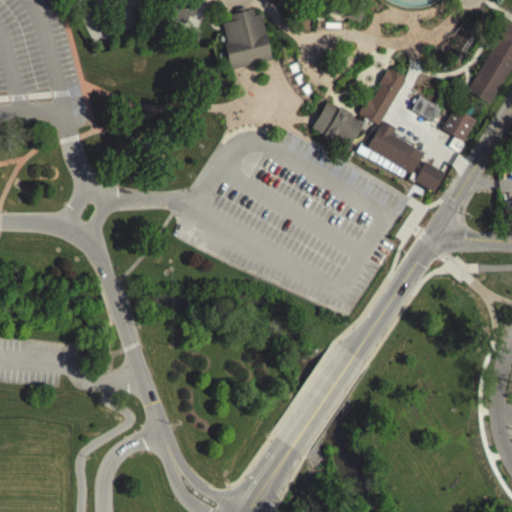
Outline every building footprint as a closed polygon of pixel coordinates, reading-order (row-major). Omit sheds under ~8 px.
[(166,21),(184,28),(187,20),(190,22),(195,9),(172,1),(169,10),(170,11),(166,21)] [(322,17),(327,3),(361,14),(357,28),(322,17)] [(243,11),(244,15),(249,13),(251,20),(257,19),(269,64),(248,69),(228,75),(224,63),(221,48),(224,48),(219,28),(228,26),(226,20),(232,18),(231,15),(237,13),(243,11)] [(463,94),(485,108),(511,64),(511,34),(495,24),(484,42),(492,47),(490,51),(466,89),(463,94)] [(314,36),(314,26),(345,27),(345,37),(314,36)] [(291,91),(288,88),(283,78),(281,74),(279,66),(276,53),(293,50),(295,56),(296,62),(299,73),(301,79),(308,87),(314,94),(321,100),(330,106),(327,109),(323,107),(318,116),(306,109),(303,107),(297,100),(291,91)] [(383,74),(385,75),(387,73),(400,81),(399,84),(401,86),(400,87),(374,130),(354,118),(363,103),(367,105),(376,90),(374,88),(376,85),(378,81),(381,76),(383,74)] [(410,93),(418,98),(416,101),(437,114),(429,128),(407,115),(411,109),(408,107),(410,104),(408,103),(412,96),(409,95),(410,93)] [(359,129),(348,122),(350,119),(336,111),(335,114),(327,109),(323,107),(318,116),(315,121),(309,131),(309,132),(345,153),(359,129)] [(473,125),(451,111),(438,133),(460,146),(473,125)] [(380,124),(393,132),(389,138),(421,157),(408,178),(363,151),(380,124)] [(422,167),(442,178),(430,198),(410,186),(422,167)]
